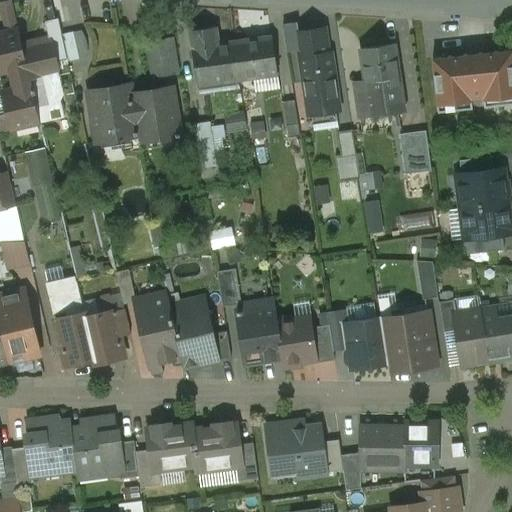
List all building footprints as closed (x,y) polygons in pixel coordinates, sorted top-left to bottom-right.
[(58,19),(46,22),(50,39),(55,61),(67,59),(62,35),(58,19)] [(297,25),(283,27),(287,50),(299,49),(297,33),(298,33),(297,25)] [(215,28),(191,31),(194,49),(218,45),(215,28)] [(298,33),(297,33),(299,49),(300,57),(300,58),(309,116),(339,111),(331,53),(328,53),(324,29),(298,33)] [(18,30),(0,34),(0,73),(8,71),(12,74),(15,86),(12,90),(3,92),(11,129),(40,122),(22,46),(18,30)] [(81,59),(75,32),(62,35),(67,59),(68,62),(81,59)] [(272,38),(232,43),(238,79),(277,73),(272,38)] [(50,39),(22,46),(40,122),(64,117),(60,101),(63,95),(55,61),(50,39)] [(173,39),(147,43),(152,77),(178,73),(173,39)] [(194,49),(193,49),(198,85),(238,79),(232,43),(218,45),(194,49)] [(394,44),(361,49),(366,81),(355,83),(360,116),(403,109),(402,96),(396,97),(393,78),(399,77),(394,44)] [(448,57),(432,59),(438,112),(439,112),(441,112),(454,110),(454,111),(457,110),(470,109),(472,109),(472,108),(471,99),(483,98),(484,107),(485,107),(487,107),(500,105),(501,106),(503,105),(511,103),(511,50),(497,52),(497,51),(495,52),(482,54),(481,53),(479,53),(479,54),(466,55),(464,55),(451,57),(451,56),(448,57)] [(130,85),(88,92),(96,144),(138,137),(131,94),(132,94),(130,85)] [(132,94),(131,94),(138,137),(140,145),(182,138),(174,87),(132,94)] [(294,100),(283,102),(288,137),(300,136),(294,100)] [(244,113),(227,115),(230,131),(247,128),(244,113)] [(340,115),(314,116),(314,128),(340,127),(340,115)] [(252,125),(257,139),(269,136),(264,121),(252,125)] [(210,122),(194,124),(201,168),(217,166),(210,122)] [(341,155),(335,157),(339,182),(360,179),(352,130),(338,132),(341,155)] [(426,131),(400,134),(406,174),(431,170),(426,131)] [(45,148),(28,152),(36,187),(53,183),(45,148)] [(491,157),(460,161),(462,175),(493,171),(491,157)] [(462,175),(458,175),(462,209),(506,203),(502,169),(493,171),(462,175)] [(363,189),(383,188),(383,171),(363,172),(363,189)] [(8,173),(0,175),(0,208),(16,204),(8,173)] [(343,199),(360,198),(359,183),(342,184),(343,199)] [(332,199),(330,185),(317,187),(320,201),(332,199)] [(383,199),(367,201),(372,234),(388,232),(383,199)] [(510,233),(506,203),(462,209),(466,239),(474,238),(502,234),(510,233)] [(502,234),(474,238),(476,254),(504,250),(502,234)] [(8,268),(33,265),(29,239),(4,242),(8,268)] [(432,262),(417,261),(423,300),(438,297),(432,262)] [(236,269),(217,272),(223,307),(240,304),(240,303),(241,303),(236,269)] [(66,280),(48,284),(54,312),(57,314),(67,312),(68,316),(84,313),(85,313),(77,281),(66,283),(66,280)] [(19,291),(0,295),(0,324),(9,362),(39,355),(25,292),(19,293),(19,291)] [(168,294),(136,302),(150,365),(182,357),(170,307),(168,294)] [(125,357),(110,296),(103,298),(97,306),(99,314),(86,317),(85,313),(84,313),(96,364),(125,357)] [(241,303),(240,303),(240,304),(241,311),(236,311),(245,364),(282,358),(283,358),(277,319),(275,305),(261,307),(260,300),(241,303)] [(453,300),(439,302),(444,332),(456,330),(454,315),(456,315),(453,300)] [(170,307),(182,357),(194,355),(196,364),(217,359),(218,359),(213,334),(207,310),(196,312),(194,301),(170,307)] [(495,307),(481,309),(481,311),(489,360),(511,356),(511,318),(511,317),(497,319),(495,307)] [(428,311),(381,318),(388,363),(389,373),(436,365),(428,311)] [(456,315),(454,315),(456,330),(461,364),(489,360),(481,311),(456,315)] [(345,312),(327,315),(329,325),(333,351),(349,348),(345,323),(347,323),(345,312)] [(68,316),(56,319),(66,366),(94,360),(95,364),(96,364),(84,313),(68,316)] [(277,319),(283,358),(282,358),(284,368),(292,367),(291,363),(314,360),(316,359),(311,328),(309,318),(296,320),(295,316),(277,319)] [(347,323),(345,323),(349,348),(353,369),(388,363),(381,318),(347,323)] [(0,324),(0,363),(9,362),(0,324)] [(329,325),(311,328),(316,359),(314,360),(315,363),(335,360),(333,351),(329,325)] [(227,331),(213,334),(218,359),(217,359),(217,361),(231,358),(227,331)] [(57,417),(28,421),(31,447),(35,477),(46,475),(45,469),(76,465),(71,429),(72,429),(71,421),(58,423),(57,417)] [(72,429),(71,429),(76,465),(77,473),(108,468),(109,474),(122,473),(125,472),(121,443),(116,443),(113,417),(83,421),(84,427),(72,429)] [(193,430),(193,431),(197,465),(196,465),(197,471),(236,466),(242,465),(240,444),(237,425),(231,426),(230,423),(229,422),(215,424),(214,425),(214,428),(193,430)] [(405,422),(405,427),(405,465),(437,466),(437,422),(405,422)] [(168,423),(155,425),(153,427),(153,429),(147,430),(150,450),(152,470),(159,470),(196,465),(197,465),(193,431),(193,430),(192,424),(170,427),(170,425),(168,423)] [(282,426),(281,424),(266,426),(272,469),(297,466),(298,476),(327,473),(323,442),(321,425),(294,429),(294,424),(282,426)] [(405,427),(361,426),(361,452),(361,466),(380,466),(380,470),(405,471),(405,465),(405,427)] [(339,440),(323,442),(327,473),(343,470),(341,455),(339,440)] [(134,441),(121,443),(125,472),(122,473),(123,478),(139,476),(136,452),(134,441)] [(254,443),(240,444),(242,465),(236,466),(238,481),(258,478),(254,443)] [(12,446),(0,447),(0,460),(1,466),(0,466),(0,467),(2,484),(17,482),(12,449),(12,446)] [(31,447),(12,449),(17,482),(17,485),(33,483),(33,477),(35,477),(31,447)] [(150,450),(136,452),(139,476),(141,487),(161,484),(159,470),(152,470),(150,450)] [(361,452),(341,455),(343,470),(346,490),(361,488),(361,466),(361,452)] [(455,476),(420,481),(422,493),(457,489),(455,476)] [(460,511),(458,488),(457,489),(422,493),(421,493),(423,508),(410,510),(405,506),(394,508),(391,511),(460,511)] [(20,511),(19,499),(0,501),(0,511),(20,511)]
